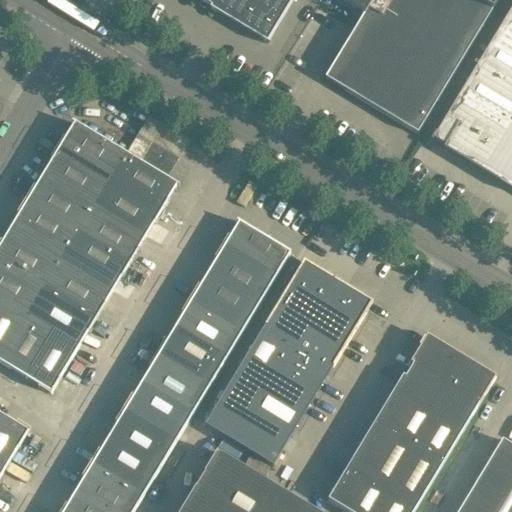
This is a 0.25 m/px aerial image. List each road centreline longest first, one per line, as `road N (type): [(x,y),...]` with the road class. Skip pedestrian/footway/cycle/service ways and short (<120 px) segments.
road 1 (tertiary): [(76,25),(511,288)]
road 2 (unclassified): [(0,152),(76,25)]
